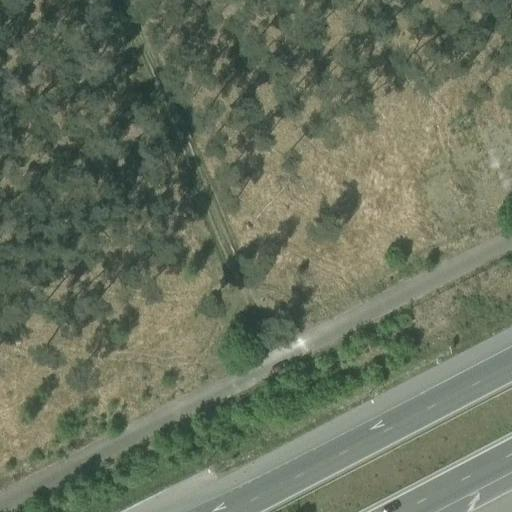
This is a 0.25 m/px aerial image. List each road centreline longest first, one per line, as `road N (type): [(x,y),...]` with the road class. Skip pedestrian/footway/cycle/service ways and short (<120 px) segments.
road 1 (unclassified): [(0,502),(511,238)]
road 2 (track): [(276,360),(122,0)]
road 3 (motorway): [(511,358),(217,511)]
road 4 (motorway): [(402,511),(511,454)]
